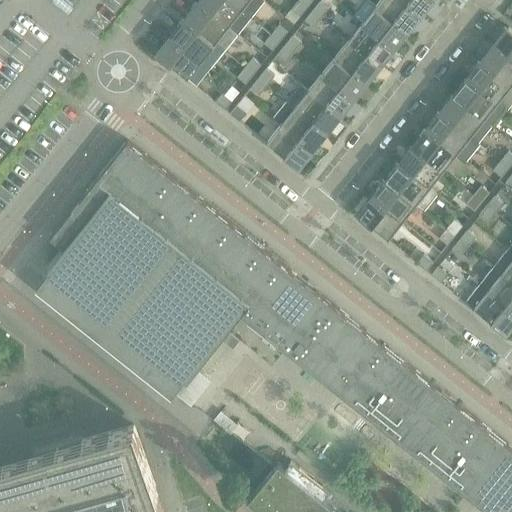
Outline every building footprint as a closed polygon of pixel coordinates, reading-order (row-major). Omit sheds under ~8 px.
[(230,0),(200,0),(199,2),(238,34),(251,17),(230,0)] [(230,0),(251,17),(264,0),(230,0)] [(298,0),(292,9),(300,16),(308,6),(299,0),(298,0)] [(329,7),(320,0),(313,10),(321,17),(329,7)] [(368,0),(365,0),(354,15),(363,23),(392,47),(406,30),(376,6),(368,0)] [(406,30),(419,13),(403,0),(380,0),(376,6),(406,30)] [(429,0),(403,0),(419,13),(429,0)] [(199,2),(185,19),(225,50),(238,34),(199,2)] [(305,20),(314,27),(321,17),(313,10),(305,20)] [(185,19),(172,36),(211,67),(225,50),(185,19)] [(379,63),(392,47),(363,23),(349,39),(379,63)] [(280,24),(272,33),(281,40),(288,31),(280,24)] [(511,29),(509,27),(494,45),(511,59),(511,29)] [(265,43),(273,50),(281,40),(272,33),(265,43)] [(302,42),(293,34),(286,44),(295,51),(302,42)] [(158,54),(187,77),(197,85),(211,67),(172,36),(158,54)] [(379,63),(349,39),(336,56),(365,80),(379,63)] [(278,53),(287,60),(295,51),(286,44),(278,53)] [(511,59),(494,45),(481,62),(511,86),(511,59)] [(365,80),(336,56),(322,73),(352,97),(365,80)] [(262,64),(253,57),(245,67),(254,74),(262,64)] [(511,103),(511,86),(481,62),(467,79),(505,108),(507,110),(511,103)] [(238,76),(246,83),(254,74),(245,67),(238,76)] [(275,75),(266,68),(259,78),(268,85),(275,75)] [(309,90),(301,84),(338,114),(352,97),(322,73),(309,90)] [(251,87),(260,94),(268,85),(259,78),(251,87)] [(467,79),(454,96),(491,126),(505,108),(467,79)] [(325,131),(338,114),(301,84),(287,101),(325,131)] [(225,109),(232,101),(223,93),(216,102),(225,109)] [(491,126),(454,96),(440,112),(480,144),(480,143),(479,141),(491,126)] [(311,148),(325,131),(287,101),(274,118),(311,148)] [(240,121),(247,112),(237,105),(230,113),(240,121)] [(480,144),(440,112),(427,129),(457,153),(466,160),(480,144)] [(267,141),(297,165),(311,148),(274,118),(281,124),(267,141)] [(457,153),(427,129),(413,146),(443,170),(457,153)] [(185,377),(187,379),(241,312),(333,386),(337,381),(348,364),(343,360),(367,331),(296,274),(141,150),(128,139),(96,178),(51,236),(64,246),(47,267),(49,269),(51,268),(186,376),(185,377)] [(443,170),(413,146),(400,163),(430,187),(443,170)] [(511,163),(511,153),(509,150),(500,160),(509,167),(511,163)] [(493,170),(502,177),(509,167),(500,160),(493,170)] [(437,194),(430,187),(400,163),(386,180),(416,204),(417,203),(425,210),(437,194)] [(403,221),(416,204),(386,180),(373,197),(403,221)] [(490,191),(481,185),(473,194),(482,201),(490,191)] [(466,204),(475,211),(482,201),(473,194),(466,204)] [(503,202),(495,195),(487,205),(495,212),(503,202)] [(373,197),(359,214),(389,238),(403,221),(373,197)] [(479,214),(488,221),(495,212),(487,205),(479,214)] [(463,225),(454,218),(446,228),(455,235),(463,225)] [(438,237),(448,244),(455,235),(446,228),(438,237)] [(476,236),(468,229),(460,239),(468,246),(476,236)] [(452,248),(461,255),(468,246),(460,239),(452,248)] [(511,280),(511,252),(507,249),(494,266),(511,280)] [(427,271),(434,262),(424,254),(417,263),(427,271)] [(441,282),(448,274),(439,266),(432,274),(441,282)] [(511,308),(511,280),(494,266),(480,283),(511,308)] [(474,307),(504,331),(511,321),(511,308),(480,283),(466,301),(474,307)] [(227,331),(221,339),(233,348),(239,340),(227,331)] [(490,477),(485,474),(509,445),(382,343),(342,394),(469,495),(470,493),(476,499),(490,477)] [(250,393),(261,379),(254,373),(242,387),(250,393)] [(243,441),(254,428),(229,408),(218,421),(243,441)] [(0,511),(164,511),(134,425),(0,463),(0,511)] [(339,511),(324,499),(329,493),(330,493),(331,492),(291,460),(290,461),(291,462),(286,469),(278,462),(271,472),(254,492),(248,500),(248,499),(247,500),(261,511),(339,511)] [(511,511),(511,472),(484,508),(489,511),(511,511)]
